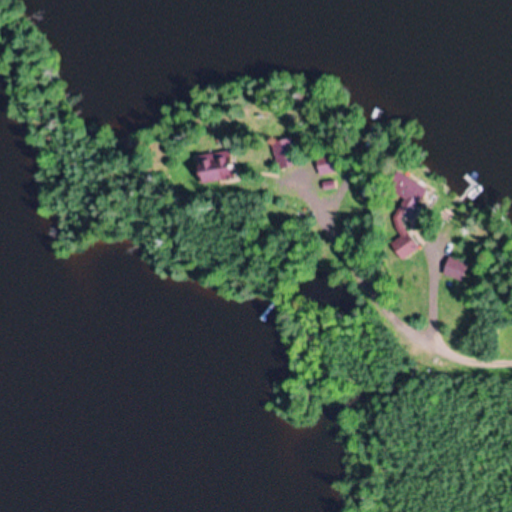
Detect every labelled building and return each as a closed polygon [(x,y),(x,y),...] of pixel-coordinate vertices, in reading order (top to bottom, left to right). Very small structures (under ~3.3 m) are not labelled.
[(270,143),(278,170),(298,165),(290,137),(270,143)] [(200,184),(235,178),(231,150),(195,156),(200,184)] [(321,176),(337,171),(332,154),(315,159),(321,176)] [(408,233),(391,245),(402,260),(419,248),(408,233)] [(463,281),(469,262),(450,256),(444,275),(463,281)]
